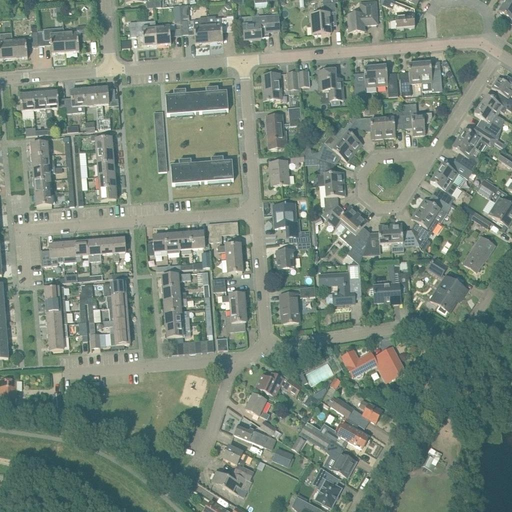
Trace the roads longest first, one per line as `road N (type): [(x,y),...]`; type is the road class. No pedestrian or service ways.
road 1 (residential): [(25,288),(21,230),(255,211)]
road 2 (residential): [(455,348),(406,326),(266,349)]
road 3 (residential): [(354,511),(455,348)]
road 4 (residential): [(432,45),(243,60)]
road 5 (residential): [(233,361),(66,373)]
road 6 (residential): [(255,211),(243,60)]
road 7 (residential): [(266,349),(255,211)]
road 8 (residential): [(111,70),(243,60)]
road 9 (residential): [(485,45),(487,12),(468,0),(437,2),(429,15),(432,45)]
road 10 (residential): [(426,162),(497,53)]
road 11 (track): [(0,462),(54,479),(114,511)]
